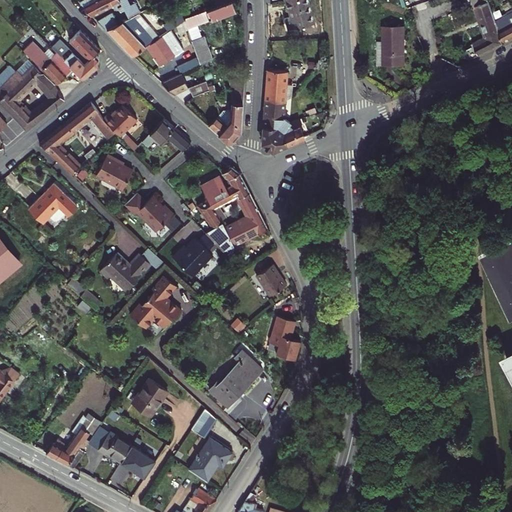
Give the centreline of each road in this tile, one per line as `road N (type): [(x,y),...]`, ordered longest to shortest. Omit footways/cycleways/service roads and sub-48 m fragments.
road 1 (residential): [(221,511),(307,374),(317,330),(306,271),(252,164)]
road 2 (secondary): [(347,130),(361,373),(349,451),(327,511)]
road 3 (tertiary): [(511,57),(347,130)]
road 4 (residential): [(123,59),(219,145),(252,164)]
road 5 (residential): [(255,0),(252,164)]
road 6 (residential): [(123,59),(0,163)]
road 7 (residential): [(0,440),(137,511)]
road 8 (secondary): [(340,0),(347,130)]
